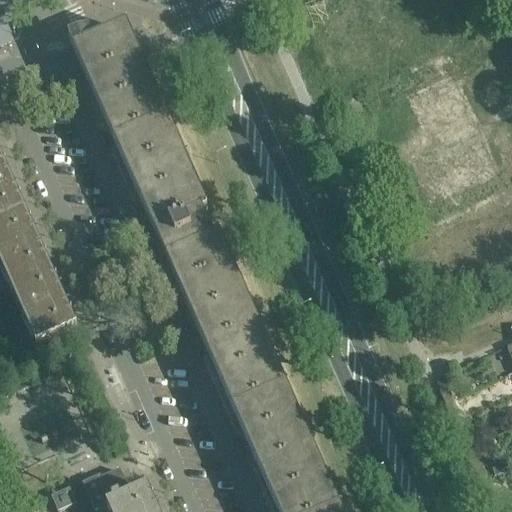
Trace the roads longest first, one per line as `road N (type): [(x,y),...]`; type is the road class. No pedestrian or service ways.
road 1 (secondary): [(418,511),(190,0)]
road 2 (residential): [(257,511),(60,70),(1,60)]
road 3 (residential): [(1,60),(9,98),(193,511)]
